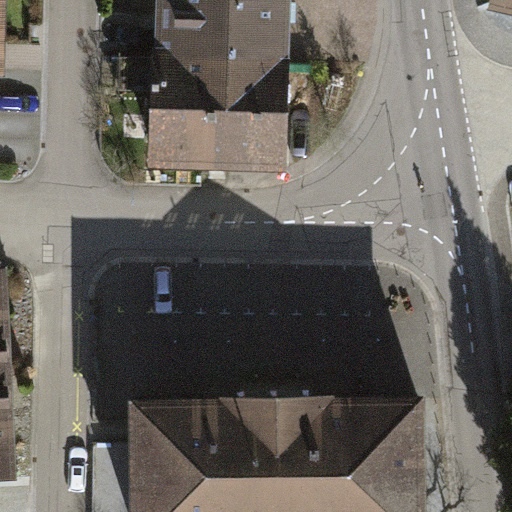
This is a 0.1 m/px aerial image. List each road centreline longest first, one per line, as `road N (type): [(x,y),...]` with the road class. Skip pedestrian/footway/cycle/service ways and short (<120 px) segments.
road 1 (residential): [(69,225),(300,223),(415,192)]
road 2 (tertiary): [(415,192),(467,296),(486,511)]
road 3 (residential): [(63,511),(69,225)]
road 4 (residential): [(69,225),(76,0)]
